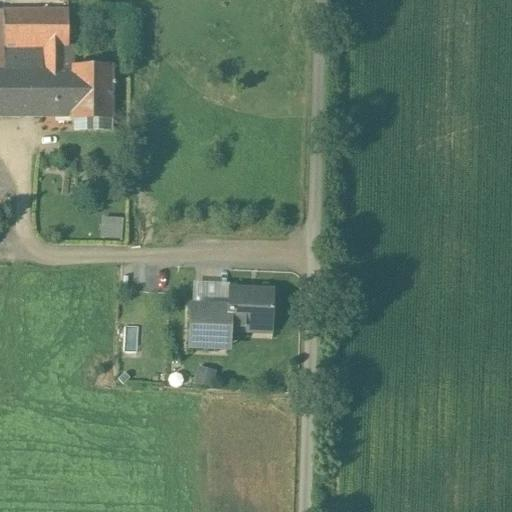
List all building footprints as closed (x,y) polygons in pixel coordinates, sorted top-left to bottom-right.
[(67,11),(3,11),(4,72),(0,71),(0,116),(72,116),(72,67),(73,67),(74,47),(68,47),(67,11)] [(73,67),(72,67),(72,116),(72,121),(112,121),(112,67),(73,67)] [(0,204),(15,191),(0,176),(0,175),(0,204)] [(102,216),(101,237),(123,238),(123,217),(102,216)] [(228,309),(192,307),(190,349),(218,350),(218,332),(229,332),(249,333),(249,329),(272,330),(273,292),(229,290),(228,309)]
